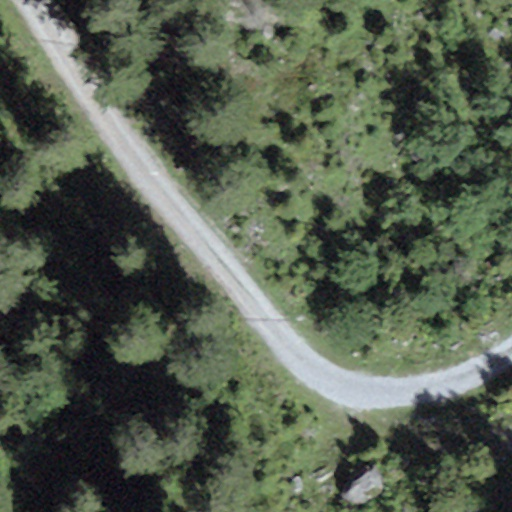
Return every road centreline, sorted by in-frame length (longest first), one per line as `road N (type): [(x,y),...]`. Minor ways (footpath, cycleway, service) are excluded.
road 1 (track): [(511,372),(396,439),(340,432),(309,417),(169,271),(11,0)]
road 2 (track): [(396,439),(511,475)]
